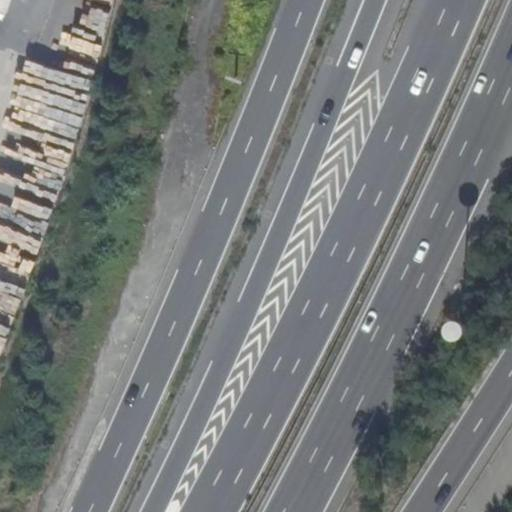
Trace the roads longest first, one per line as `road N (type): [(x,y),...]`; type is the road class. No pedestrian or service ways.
road 1 (motorway): [(458,0),(370,194),(208,511)]
road 2 (motorway): [(374,0),(153,511)]
road 3 (motorway): [(304,0),(88,511)]
road 4 (motorway): [(294,511),(511,62)]
road 5 (motorway): [(424,511),(511,377)]
